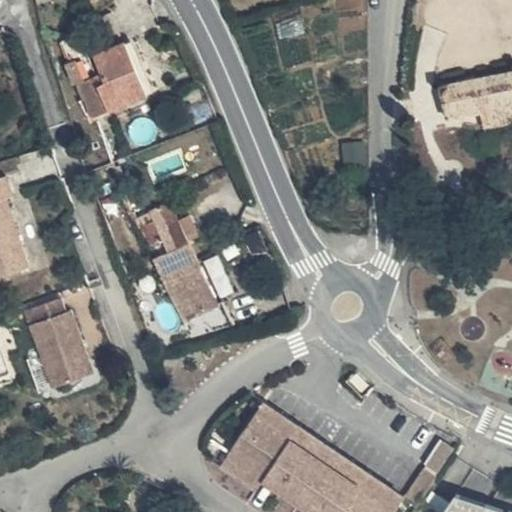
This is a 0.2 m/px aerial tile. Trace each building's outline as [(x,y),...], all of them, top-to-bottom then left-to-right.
[(77,29),(59,36),(92,119),(147,98),(124,43),(95,55),(106,84),(100,86),(77,29)] [(507,127),(499,76),(419,87),(424,125),(459,120),(461,136),(507,127)] [(159,227),(152,210),(130,218),(134,228),(125,232),(132,249),(127,251),(140,282),(143,281),(170,345),(209,334),(200,312),(190,317),(171,271),(177,268),(159,227)] [(207,257),(220,294),(234,289),(221,252),(207,257)] [(36,302),(9,312),(14,327),(8,328),(27,374),(32,390),(72,375),(48,313),(42,316),(36,302)] [(243,400),(233,415),(374,511),(377,511),(387,498),(243,400)] [(374,511),(233,415),(201,463),(237,486),(243,478),(293,511),(374,511)] [(440,448),(420,441),(398,478),(415,474),(426,472),(440,448)] [(415,474),(398,478),(387,498),(404,510),(422,479),(426,472),(415,474)] [(488,511),(489,511),(441,497),(431,511),(488,511)]
